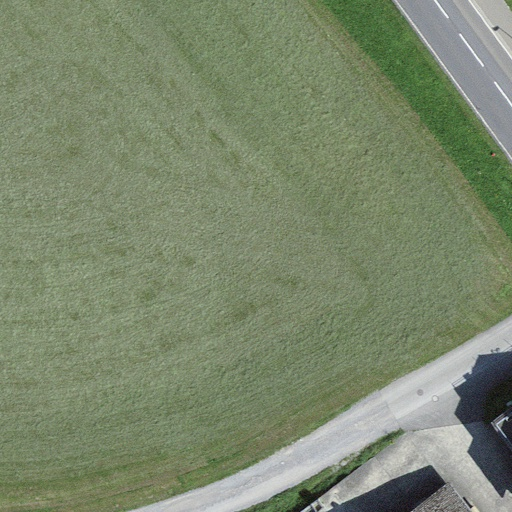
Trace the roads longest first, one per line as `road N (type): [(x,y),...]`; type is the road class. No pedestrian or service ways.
road 1 (track): [(511,342),(327,446),(182,511)]
road 2 (track): [(509,511),(433,390)]
road 3 (secondary): [(511,104),(434,0)]
